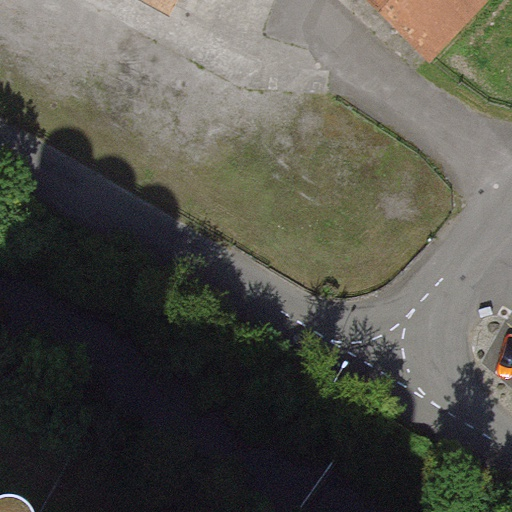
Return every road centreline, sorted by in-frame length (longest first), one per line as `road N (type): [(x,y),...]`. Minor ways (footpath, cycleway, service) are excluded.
road 1 (residential): [(0,142),(326,339),(385,353)]
road 2 (residential): [(385,353),(416,308),(511,208)]
road 3 (residential): [(385,353),(436,405),(511,451)]
